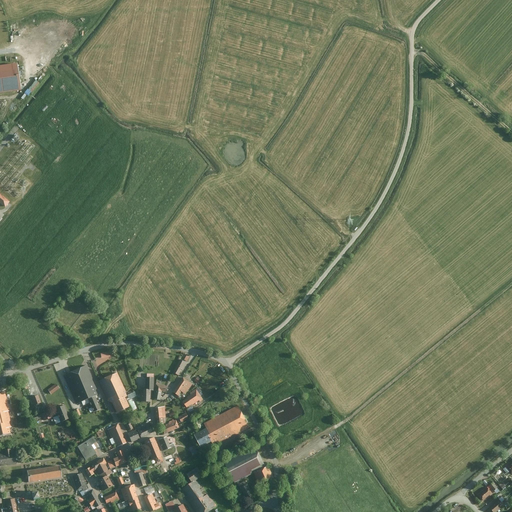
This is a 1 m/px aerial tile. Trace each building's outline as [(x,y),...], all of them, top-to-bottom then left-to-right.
[(18,64),(0,66),(0,93),(22,90),(18,64)] [(38,76),(47,69),(45,66),(36,74),(38,76)] [(28,95),(30,96),(33,91),(32,90),(40,81),(38,80),(22,97),(24,99),(28,95)] [(0,205),(3,208),(8,202),(0,195),(0,205)] [(185,363),(178,359),(171,373),(178,376),(185,363)] [(87,366),(63,376),(75,406),(86,401),(91,414),(100,410),(94,396),(97,395),(94,389),(96,388),(87,366)] [(126,396),(116,373),(98,381),(108,403),(111,402),(116,414),(128,408),(123,398),(126,396)] [(185,396),(192,385),(182,378),(172,392),(177,395),(180,392),(185,396)] [(52,394),(61,388),(58,383),(49,389),(52,394)] [(167,386),(155,385),(154,392),(160,392),(166,393),(167,386)] [(204,400),(197,388),(188,394),(189,396),(186,398),(187,400),(184,402),(186,406),(191,403),(192,405),(196,402),(197,404),(204,400)] [(139,403),(150,403),(150,390),(146,390),(139,390),(139,403)] [(12,429),(3,391),(0,391),(0,436),(9,434),(8,429),(12,429)] [(41,403),(37,395),(30,398),(34,406),(41,403)] [(253,428),(239,403),(202,423),(206,430),(195,436),(202,449),(213,443),(215,448),(253,428)] [(69,420),(63,406),(53,409),(59,423),(69,420)] [(165,417),(164,407),(155,408),(156,425),(164,424),(163,418),(165,417)] [(188,419),(185,414),(177,419),(180,424),(188,419)] [(179,429),(176,419),(166,423),(167,426),(161,428),(163,434),(179,429)] [(154,433),(148,422),(138,427),(140,430),(136,432),(140,439),(154,433)] [(117,425),(106,431),(115,448),(125,443),(117,425)] [(127,433),(131,442),(139,439),(136,430),(127,433)] [(92,436),(75,447),(84,461),(96,453),(91,445),(96,442),(92,436)] [(164,451),(176,446),(175,443),(171,444),(168,436),(161,439),(163,445),(162,445),(164,451)] [(150,461),(160,457),(154,439),(143,442),(150,461)] [(254,447),(223,463),(235,484),(252,474),(259,484),(272,477),(267,465),(263,468),(254,447)] [(1,454),(0,454),(0,466),(16,464),(13,448),(0,450),(1,454)] [(122,451),(116,453),(117,457),(121,465),(127,463),(122,451)] [(107,472),(104,465),(107,464),(104,457),(93,462),(94,465),(96,468),(94,469),(94,470),(98,476),(100,475),(107,472)] [(117,457),(110,460),(114,468),(121,465),(117,457)] [(90,477),(95,474),(93,471),(94,470),(94,469),(96,468),(94,465),(86,469),(90,477)] [(60,466),(27,471),(28,483),(61,478),(60,466)] [(196,511),(205,511),(214,506),(196,482),(204,476),(197,467),(185,476),(189,482),(180,489),(196,511)] [(87,486),(82,472),(71,476),(77,493),(81,492),(80,489),(87,486)] [(144,484),(142,476),(141,472),(135,474),(139,486),(144,484)] [(111,487),(105,476),(102,478),(97,481),(103,491),(111,487)] [(497,489),(493,483),(489,486),(493,492),(497,489)] [(136,492),(134,484),(121,488),(124,500),(128,499),(129,503),(127,504),(129,511),(139,509),(134,493),(136,492)] [(246,484),(239,488),(246,499),(249,496),(247,493),(251,491),(246,484)] [(487,487),(477,495),(482,501),(491,493),(487,487)] [(100,505),(92,491),(85,495),(89,501),(87,501),(90,506),(92,505),(94,508),(100,505)] [(118,500),(114,491),(103,497),(106,504),(110,502),(111,504),(118,500)] [(148,511),(152,511),(155,511),(152,506),(154,505),(152,498),(154,498),(152,494),(143,498),(148,511)] [(17,511),(15,499),(5,501),(7,511),(17,511)] [(498,500),(489,508),(492,511),(496,511),(503,507),(498,500)] [(175,508),(171,502),(164,506),(167,511),(168,511),(171,510),(175,508)]
